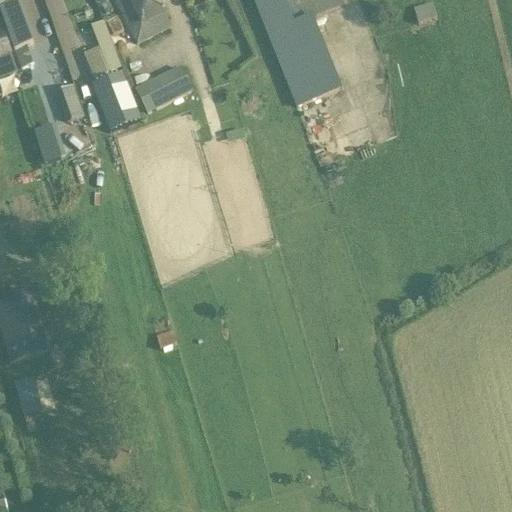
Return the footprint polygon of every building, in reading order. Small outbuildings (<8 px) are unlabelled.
[(34,45),(18,1),(16,2),(15,0),(0,0),(0,16),(13,55),(14,55),(19,70),(32,65),(26,47),(34,45)] [(109,0),(136,49),(171,32),(164,18),(165,18),(167,17),(168,16),(168,15),(167,14),(167,13),(159,0),(109,0)] [(251,0),(272,53),(296,113),(297,113),(341,93),(310,19),(343,7),(340,0),(251,0)] [(415,9),(421,26),(439,20),(433,3),(415,9)] [(102,24),(91,28),(110,76),(121,71),(102,24)] [(0,61),(10,58),(1,36),(0,32),(0,61)] [(192,96),(179,70),(134,93),(147,119),(192,96)] [(110,137),(140,125),(121,77),(91,88),(110,137)] [(81,109),(63,115),(68,128),(85,122),(81,109)] [(49,356),(33,299),(0,307),(0,331),(10,367),(49,356)] [(116,373),(129,369),(125,357),(112,361),(116,373)]
